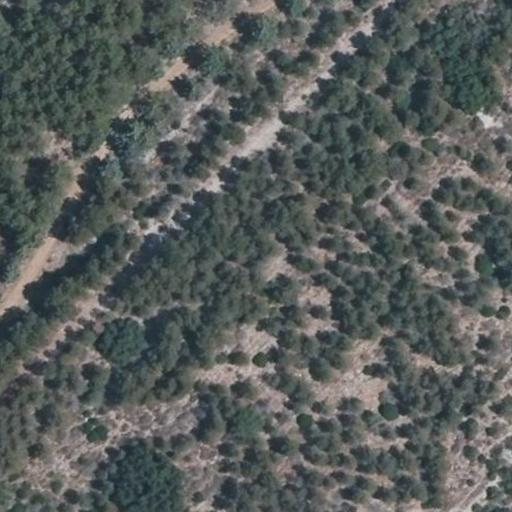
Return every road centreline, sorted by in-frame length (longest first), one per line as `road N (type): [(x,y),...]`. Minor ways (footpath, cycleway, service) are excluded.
road 1 (track): [(0,399),(405,0)]
road 2 (track): [(284,0),(209,45),(121,117),(29,283),(0,319)]
